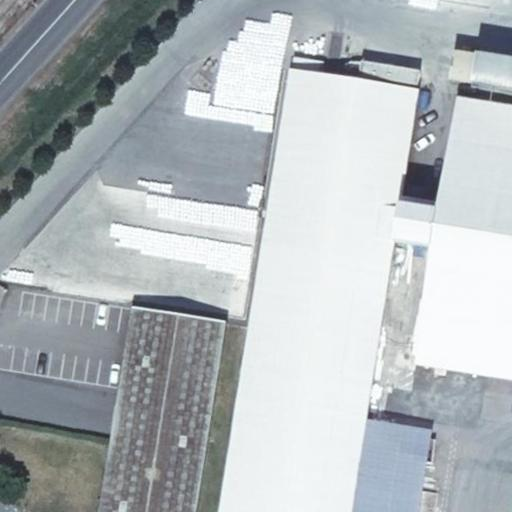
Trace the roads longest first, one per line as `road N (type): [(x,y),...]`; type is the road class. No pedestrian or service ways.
road 1 (unknown): [(0,275),(193,35),(238,0)]
road 2 (unknown): [(360,0),(511,41)]
